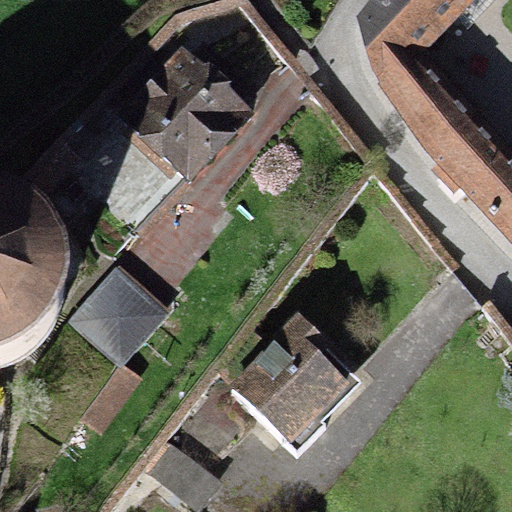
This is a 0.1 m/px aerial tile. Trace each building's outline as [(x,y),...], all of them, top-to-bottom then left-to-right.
[(381,0),(360,29),(372,71),(426,150),(511,245),(511,163),(415,57),(471,0),(381,0)] [(183,46),(116,116),(187,184),(254,114),(183,46)] [(0,201),(3,202),(16,207),(28,214),(38,223),(47,233),(54,245),(60,257),(63,271),(64,283),(70,280),(76,276),(79,273),(81,270),(83,264),(84,260),(84,255),(83,250),(81,245),(74,232),(65,220),(56,209),(46,200),(40,196),(34,194),(30,194),(26,194),(22,193),(21,193),(11,190),(1,186),(0,186),(0,201)] [(0,367),(6,366),(18,361),(30,354),(40,345),(48,334),(55,323),(60,310),(63,297),(64,284),(64,283),(63,271),(60,257),(54,245),(47,233),(38,223),(28,214),(16,207),(3,202),(0,201),(0,367)] [(161,317),(115,275),(73,321),(119,363),(161,317)] [(301,322),(232,394),(295,458),(324,429),(313,417),(343,387),(314,358),(325,347),(301,322)] [(100,431),(136,381),(121,370),(85,421),(100,431)] [(143,470),(191,508),(212,480),(205,474),(203,472),(164,442),(143,470)]
